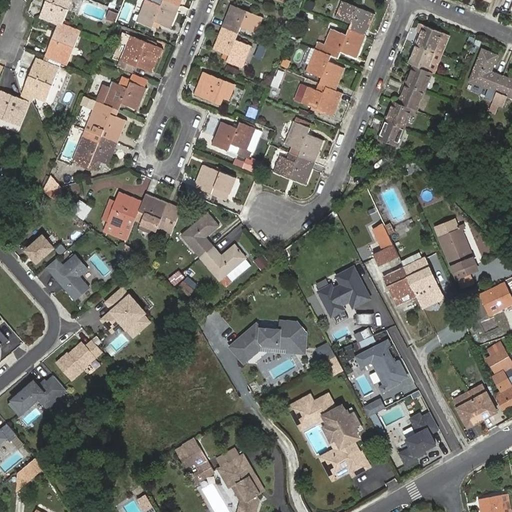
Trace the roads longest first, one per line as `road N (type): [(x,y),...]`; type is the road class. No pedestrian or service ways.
road 1 (residential): [(409,0),(324,204),(269,220)]
road 2 (residential): [(0,382),(55,331),(44,300),(0,255)]
road 3 (residential): [(166,107),(143,160),(170,172),(193,119)]
